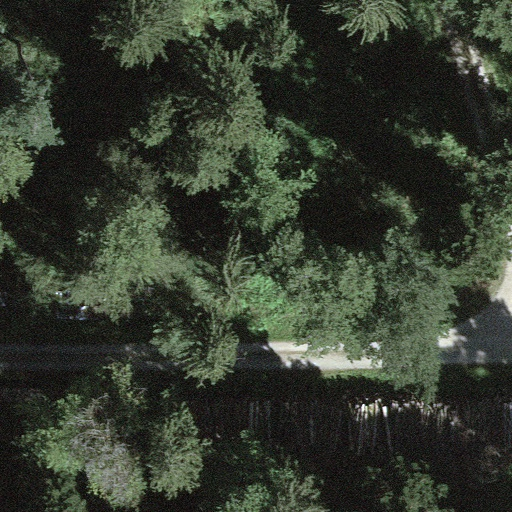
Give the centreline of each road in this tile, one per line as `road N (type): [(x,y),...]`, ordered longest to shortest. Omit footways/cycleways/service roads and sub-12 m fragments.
road 1 (track): [(511,349),(233,360),(0,355)]
road 2 (track): [(442,0),(511,219)]
